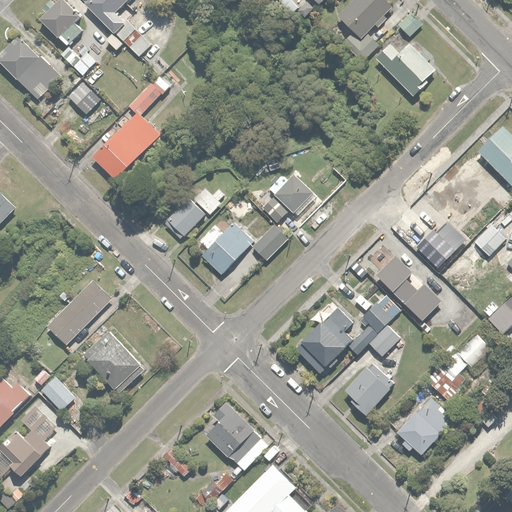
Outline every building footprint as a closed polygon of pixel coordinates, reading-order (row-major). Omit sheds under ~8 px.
[(81,13),(67,0),(59,0),(42,18),(68,43),(84,26),(76,19),(81,13)] [(122,4),(126,0),(85,0),(114,30),(131,13),(122,4)] [(390,0),(349,0),(338,12),(356,28),(343,42),(362,60),(380,41),(369,30),(394,4),(390,0)] [(412,9),(399,21),(411,34),(424,22),(412,9)] [(128,23),(118,34),(139,54),(140,53),(149,62),(158,53),(128,23)] [(0,54),(2,57),(0,58),(40,99),(70,70),(29,29),(26,31),(24,29),(0,52),(0,54)] [(392,40),(376,55),(413,95),(427,82),(425,80),(437,68),(410,39),(400,49),(392,40)] [(72,42),(62,52),(84,74),(98,60),(88,50),(84,54),(72,42)] [(135,111),(92,154),(115,177),(161,133),(141,113),(175,80),(165,69),(129,105),(135,111)] [(77,89),(71,95),(86,110),(99,96),(76,73),(69,80),(77,89)] [(511,180),(511,130),(504,123),(479,147),(511,181),(511,180)] [(283,173),(270,186),(298,212),(317,192),(296,172),(289,179),(283,173)] [(511,186),(509,184),(496,197),(504,205),(511,197),(511,186)] [(208,186),(195,198),(210,212),(227,196),(219,188),(214,192),(208,186)] [(0,222),(18,205),(2,189),(0,190),(0,222)] [(273,194),(262,205),(277,220),(288,209),(273,194)] [(190,196),(165,220),(182,237),(207,213),(190,196)] [(235,220),(203,253),(223,271),(254,239),(235,220)] [(491,222),(476,239),(490,252),(505,236),(491,222)] [(276,223),(255,244),(267,256),(288,235),(276,223)] [(459,252),(434,227),(415,247),(440,272),(459,252)] [(368,271),(357,259),(347,269),(358,281),(368,271)] [(94,279),(48,323),(67,342),(113,298),(94,279)] [(370,322),(350,343),(360,353),(370,343),(386,358),(405,338),(388,321),(394,314),(378,299),(362,315),(370,322)] [(511,312),(502,302),(501,304),(487,317),(500,331),(511,319),(511,312)] [(339,304),(296,345),(320,370),(354,337),(346,329),(355,320),(339,304)] [(110,328),(85,352),(121,389),(145,366),(110,328)] [(455,348),(426,378),(448,399),(469,377),(462,370),(468,363),(472,367),(493,345),(477,329),(458,350),(455,348)] [(69,357),(55,371),(63,378),(76,365),(69,357)] [(372,360),(345,387),(355,397),(353,400),(366,412),(395,383),(372,360)] [(44,367),(35,376),(42,383),(51,373),(44,367)] [(56,375),(44,388),(63,407),(76,395),(56,375)] [(431,391),(408,417),(397,429),(406,436),(402,440),(412,448),(414,445),(423,452),(450,420),(442,414),(448,406),(431,391)] [(0,421),(14,409),(0,393),(0,421)] [(41,396),(27,408),(38,421),(52,409),(41,396)] [(272,440),(227,397),(214,411),(220,417),(207,431),(245,467),(272,440)] [(26,434),(18,426),(0,443),(0,471),(11,462),(22,473),(60,438),(42,419),(26,434)] [(192,466),(173,446),(165,453),(171,459),(168,462),(177,471),(179,469),(184,474),(192,466)] [(227,508),(230,511),(312,511),(292,491),(297,485),(273,461),(227,508)] [(134,485),(125,494),(134,504),(144,494),(134,485)] [(123,511),(116,503),(106,511),(123,511)]
